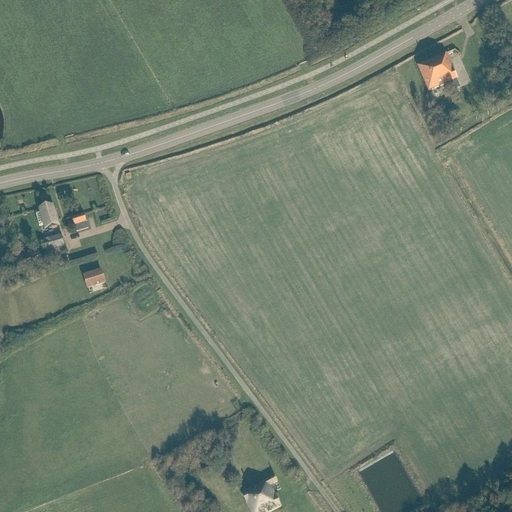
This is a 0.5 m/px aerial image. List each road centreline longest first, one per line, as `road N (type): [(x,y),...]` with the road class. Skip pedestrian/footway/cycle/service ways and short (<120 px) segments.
road 1 (unclassified): [(334,511),(152,262),(108,162)]
road 2 (tertiary): [(108,162),(283,103),(485,0)]
